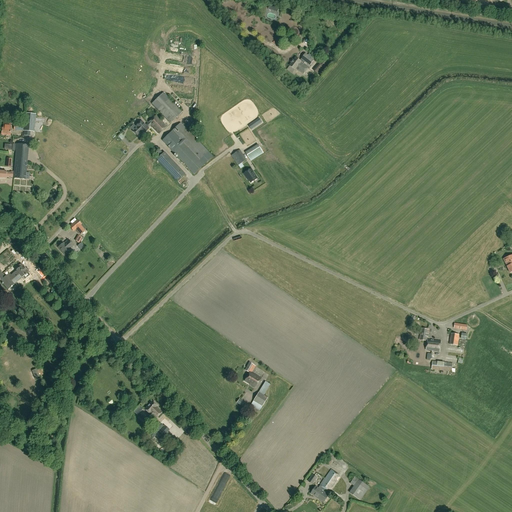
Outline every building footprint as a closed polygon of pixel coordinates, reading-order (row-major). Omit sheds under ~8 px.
[(309,67),(304,64),(306,62),(310,66),(315,60),(306,53),(302,59),(303,60),(302,61),(297,57),(288,69),(293,73),(296,68),(304,74),(309,67)] [(327,54),(319,64),(314,70),(318,74),(324,66),(326,67),(333,59),(327,54)] [(152,104),(170,123),(182,112),(163,93),(152,104)] [(24,126),(23,131),(25,131),(24,136),(30,136),(31,132),(34,132),(36,114),(25,113),(24,126)] [(149,123),(151,125),(159,134),(167,127),(156,115),(148,123),(149,123)] [(259,118),(249,125),(251,129),(262,122),(259,118)] [(148,128),(151,125),(149,123),(146,126),(142,121),(136,126),(137,127),(133,131),(138,136),(142,132),(143,134),(149,129),(148,128)] [(213,156),(181,123),(173,131),(169,134),(162,140),(194,174),(198,170),(201,167),(213,156)] [(11,125),(7,124),(4,124),(3,129),(2,129),(1,135),(10,136),(11,129),(10,129),(11,125)] [(15,172),(14,177),(14,179),(26,180),(29,146),(17,145),(15,172)] [(259,145),(246,153),(251,161),(264,153),(259,145)] [(232,155),(239,165),(247,160),(240,150),(232,155)] [(185,174),(178,167),(164,152),(157,159),(171,174),(178,181),(185,174)] [(258,179),(252,168),(243,174),(247,180),(248,179),(251,183),(258,179)] [(76,230),(80,235),(85,231),(81,226),(82,225),(78,220),(70,227),(74,232),(76,230)] [(74,246),(68,240),(64,244),(63,243),(58,248),(64,255),(69,250),(74,246)] [(17,271),(15,273),(19,278),(20,277),(22,278),(29,272),(24,267),(22,269),(20,267),(19,266),(19,267),(16,270),(17,271)] [(0,271),(0,280),(1,283),(2,284),(2,283),(8,290),(14,284),(12,283),(15,280),(16,282),(17,282),(9,273),(5,277),(0,271)] [(420,340),(428,341),(428,339),(427,339),(429,330),(422,329),(420,340)] [(451,334),(450,344),(458,346),(459,335),(451,334)] [(442,341),(428,339),(428,341),(426,350),(440,352),(442,341)] [(261,378),(252,373),(256,366),(249,362),(244,370),(249,373),(245,381),(255,388),(261,378)] [(433,362),(432,370),(455,372),(456,369),(452,369),(453,364),(433,362)] [(253,401),(254,401),(251,405),(258,409),(261,406),(262,407),(267,398),(258,393),(253,401)] [(150,413),(154,416),(156,418),(162,412),(156,406),(157,406),(152,401),(145,410),(150,414),(150,413)] [(165,425),(164,426),(160,423),(153,431),(153,430),(149,434),(153,437),(155,435),(160,440),(169,430),(165,425)] [(330,492),(338,480),(341,477),(332,470),(321,486),(323,487),(321,490),(324,492),(326,489),(330,492)] [(317,478),(313,475),(308,482),(312,485),(317,478)] [(361,500),(370,487),(355,477),(353,480),(350,483),(354,486),(350,492),(361,500)] [(324,492),(321,490),(316,487),(311,493),(324,503),(329,496),(324,492)]
